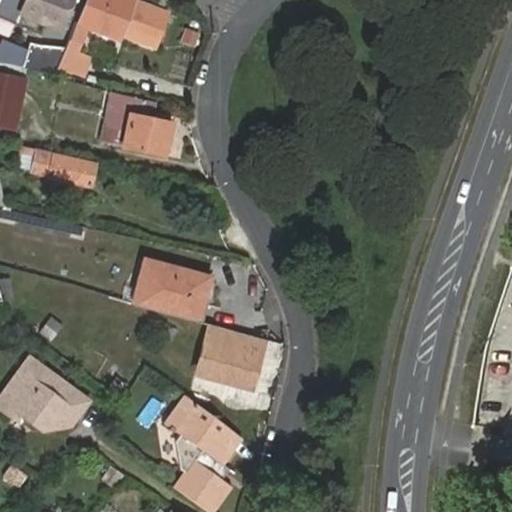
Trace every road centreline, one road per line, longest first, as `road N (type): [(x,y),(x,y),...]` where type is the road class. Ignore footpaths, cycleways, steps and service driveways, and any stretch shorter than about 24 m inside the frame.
road 1 (residential): [(255,13),(222,56),(212,96),(214,130),(303,323),(307,348),(266,511)]
road 2 (tertiary): [(511,83),(423,361),(406,511)]
